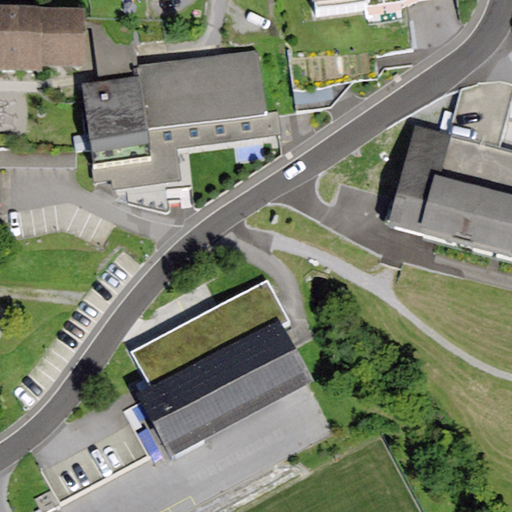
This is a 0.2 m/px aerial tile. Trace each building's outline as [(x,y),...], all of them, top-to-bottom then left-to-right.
[(310,0),(312,12),(411,0),(310,0)] [(0,77),(42,78),(43,69),(84,69),(83,11),(0,10),(0,77)] [(145,82),(84,90),(94,163),(156,155),(153,132),(270,116),(261,53),(143,69),(145,82)] [(448,135),(415,127),(390,228),(511,258),(511,164),(490,159),(508,89),(479,82),(459,90),(448,135)] [(269,281),(130,356),(152,396),(135,405),(170,469),(313,392),(281,332),(292,325),(269,281)]
